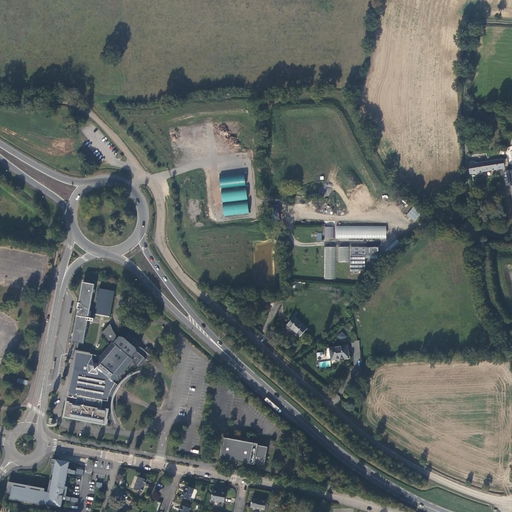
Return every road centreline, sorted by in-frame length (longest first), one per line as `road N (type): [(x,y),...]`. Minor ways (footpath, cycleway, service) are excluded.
road 1 (tertiary): [(140,177),(156,190),(167,256),(198,292),(395,457),(511,503)]
road 2 (track): [(511,341),(481,278),(463,146),(473,26),(489,17),(511,19)]
road 3 (primary): [(215,343),(336,451),(439,511)]
road 4 (unclassified): [(0,96),(87,111),(140,177)]
road 5 (residential): [(62,280),(31,428)]
road 6 (primary): [(109,254),(132,265),(215,343)]
road 7 (primary): [(215,343),(154,264),(142,231)]
